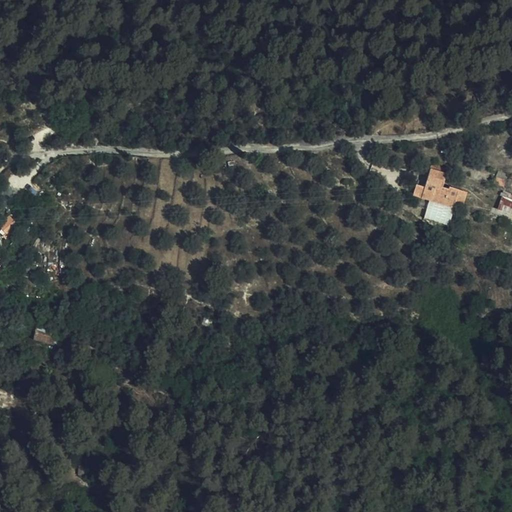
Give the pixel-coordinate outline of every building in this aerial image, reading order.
[(416,186),(413,195),(439,204),(453,208),(455,202),(463,204),(466,194),(449,188),(448,190),(441,188),(446,171),(430,166),(424,188),(416,186)] [(503,185),(507,175),(497,172),(494,182),(503,185)] [(498,209),(511,213),(511,195),(503,192),(498,209)] [(0,224),(0,226),(7,235),(18,226),(10,216),(0,224)] [(501,227),(502,222),(489,217),(487,223),(501,227)] [(205,327),(221,333),(225,325),(209,319),(205,327)] [(53,343),(56,330),(56,329),(37,324),(34,339),(53,343)]
